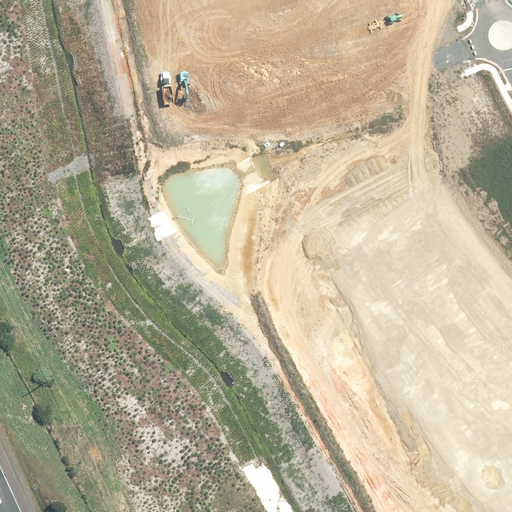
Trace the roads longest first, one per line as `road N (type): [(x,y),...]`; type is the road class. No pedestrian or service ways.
road 1 (residential): [(391,511),(269,300),(264,262),(280,199)]
road 2 (residential): [(511,429),(440,345),(367,223),(280,199)]
road 3 (residential): [(283,120),(484,42)]
road 4 (residential): [(283,120),(241,0)]
